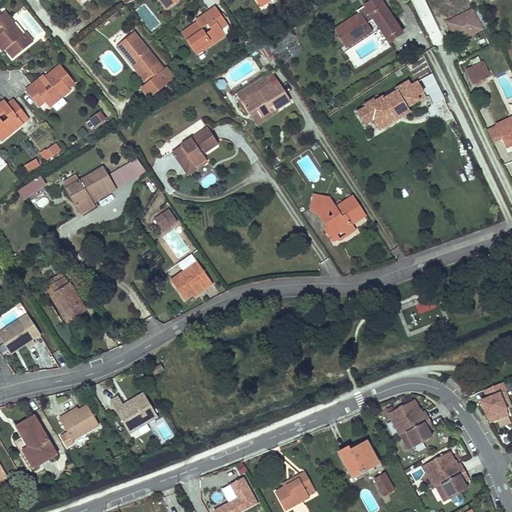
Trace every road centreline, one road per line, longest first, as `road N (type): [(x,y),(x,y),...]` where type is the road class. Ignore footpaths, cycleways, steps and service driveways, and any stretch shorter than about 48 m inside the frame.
road 1 (residential): [(511,236),(358,284),(263,287),(218,300),(104,361),(0,387)]
road 2 (residential): [(75,511),(414,381),(452,395),(494,462)]
road 3 (unknown): [(299,76),(424,264)]
